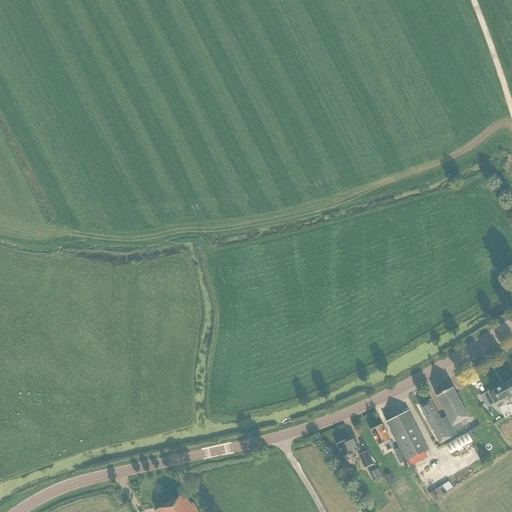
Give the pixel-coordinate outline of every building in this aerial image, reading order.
[(511,397),(511,381),(490,394),(489,392),(480,396),(484,404),(486,403),(488,407),(505,398),(508,400),(511,397)] [(455,432),(456,432),(455,432),(463,427),(460,423),(469,418),(453,388),(436,397),(447,417),(455,432)] [(455,432),(447,417),(441,420),(430,400),(419,406),(440,444),(451,438),(457,434),(456,432),(455,432)] [(399,448),(406,461),(428,450),(408,411),(386,422),(399,448)] [(393,448),(390,441),(382,425),(371,431),(379,446),(385,443),(389,450),(393,448)] [(450,454),(472,442),(467,432),(444,444),(450,454)] [(360,450),(354,437),(347,440),(336,444),(342,458),(352,453),(360,450)] [(400,465),(406,461),(399,448),(393,451),(400,465)] [(365,469),(373,464),(367,451),(358,455),(365,469)] [(373,480),(379,477),(375,470),(369,474),(373,480)] [(390,473),(385,476),(388,481),(393,478),(390,473)] [(435,503),(454,490),(449,483),(430,497),(435,503)] [(190,505),(184,494),(156,511),(197,511),(192,504),(190,505)]
